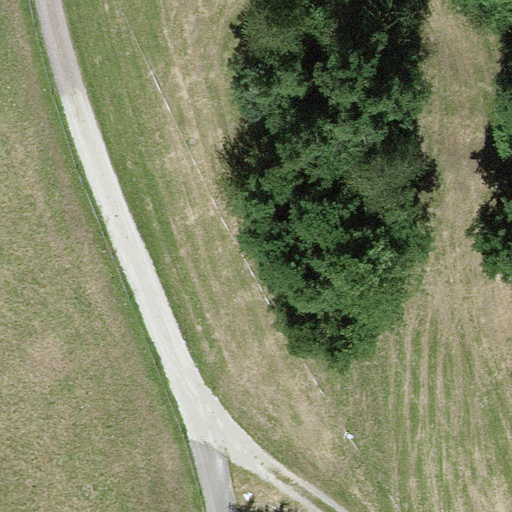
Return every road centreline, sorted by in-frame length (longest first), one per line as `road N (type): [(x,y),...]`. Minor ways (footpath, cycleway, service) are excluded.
road 1 (track): [(213,511),(55,0)]
road 2 (track): [(190,420),(313,511)]
